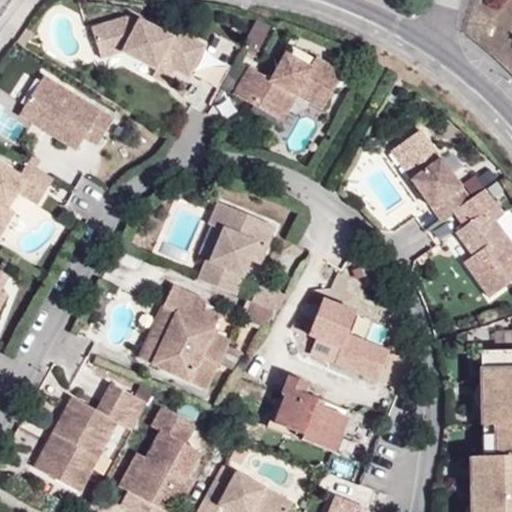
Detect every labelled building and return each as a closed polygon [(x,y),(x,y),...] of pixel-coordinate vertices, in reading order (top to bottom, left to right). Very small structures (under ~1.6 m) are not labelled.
[(261,45),(269,23),(255,18),(247,40),(261,45)] [(133,26),(121,20),(88,31),(97,61),(119,54),(152,71),(156,64),(170,72),(184,79),(201,48),(172,33),(168,40),(135,22),(133,26)] [(245,70),(231,97),(249,107),(270,118),(284,92),(292,96),(297,88),(323,102),(338,74),(311,60),(306,69),(281,56),(267,82),(245,70)] [(170,72),(156,64),(152,71),(149,78),(163,86),(170,72)] [(39,130),(73,151),(80,138),(93,146),(109,120),(38,77),(15,115),(29,124),(31,121),(41,127),(39,130)] [(319,110),(323,102),(297,88),(292,96),(319,110)] [(284,92),(270,118),(278,123),(292,96),(284,92)] [(267,124),(270,118),(249,107),(247,113),(267,124)] [(29,124),(39,130),(41,127),(31,121),(29,124)] [(440,216),(457,204),(408,136),(384,153),(403,180),(398,183),(428,225),(440,216)] [(403,180),(384,153),(379,156),(398,183),(403,180)] [(0,214),(4,208),(16,188),(36,200),(50,178),(24,162),(16,175),(0,165),(0,214)] [(465,177),(470,191),(493,182),(488,168),(465,177)] [(76,178),(67,210),(106,220),(114,188),(76,178)] [(471,194),(457,204),(440,216),(450,231),(442,237),(459,261),(450,267),(475,303),(511,276),(511,268),(500,252),(481,225),(489,219),(471,194)] [(208,223),(222,229),(232,207),(218,201),(208,223)] [(207,257),(199,278),(233,292),(248,257),(252,248),(261,252),(273,224),(232,207),(222,229),(210,258),(207,257)] [(0,228),(11,212),(4,208),(0,214),(0,228)] [(297,243),(311,220),(298,213),(284,236),(297,243)] [(511,242),(493,217),(489,219),(481,225),(500,252),(511,243),(511,242)] [(252,248),(248,257),(257,261),(261,252),(252,248)] [(142,365),(198,388),(218,339),(200,331),(207,313),(191,307),(194,300),(159,286),(150,307),(152,308),(164,313),(142,365)] [(312,353),(379,380),(390,352),(347,335),(356,312),(324,299),(321,308),(316,319),(310,334),(318,338),(312,353)] [(321,308),(314,305),(309,316),(316,319),(321,308)] [(130,360),(142,365),(164,313),(152,308),(130,360)] [(511,511),(511,347),(479,348),(480,422),(493,422),(494,454),(481,454),(481,486),(469,486),(469,511),(511,511)] [(301,386),(284,379),(278,395),(282,396),(269,427),(297,438),(295,443),(329,456),(342,420),(316,411),(318,405),(298,397),(301,386)] [(124,430),(139,402),(103,383),(89,410),(65,397),(46,434),(58,440),(40,475),(73,492),(109,422),(124,430)] [(187,425),(154,407),(145,424),(153,429),(139,456),(121,489),(161,511),(168,498),(181,474),(193,451),(177,443),(187,425)] [(493,422),(480,422),(481,454),(494,454),(493,422)] [(28,468),(40,475),(58,440),(46,434),(28,468)] [(114,485),(121,489),(139,456),(132,452),(114,485)] [(373,452),(360,481),(383,491),(397,463),(373,452)] [(481,486),(481,454),(469,454),(469,486),(481,486)] [(190,479),(181,474),(168,498),(177,503),(190,479)] [(220,490),(206,482),(189,511),(215,511),(216,511),(217,511),(280,511),(284,506),(228,475),(220,490)] [(160,511),(161,511),(121,489),(114,502),(132,511),(160,511)] [(362,511),(364,507),(334,495),(326,511),(362,511)]
